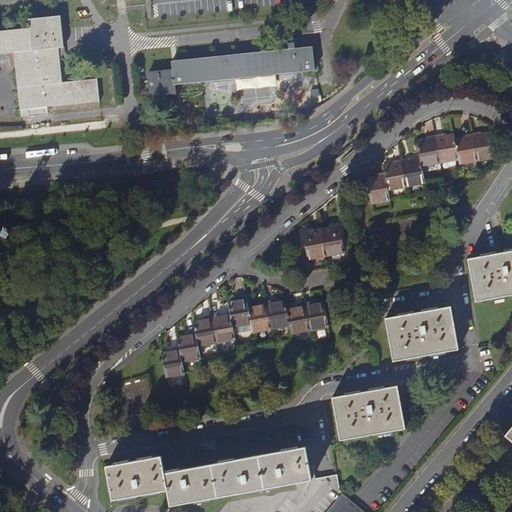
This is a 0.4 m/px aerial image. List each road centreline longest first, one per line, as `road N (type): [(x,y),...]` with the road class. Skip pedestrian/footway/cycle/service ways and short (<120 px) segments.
road 1 (residential): [(260,180),(0,408)]
road 2 (secondary): [(451,15),(320,120),(252,140)]
road 3 (secondary): [(185,148),(0,168)]
road 4 (secondary): [(324,139),(464,30)]
